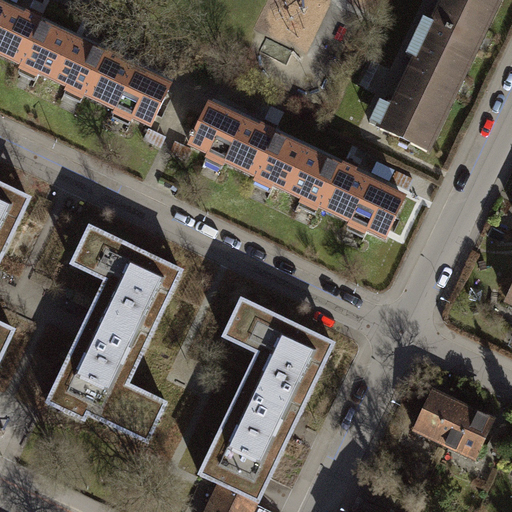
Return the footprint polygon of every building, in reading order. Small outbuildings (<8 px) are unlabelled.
[(446,0),(425,44),(470,66),(502,0),(446,0)] [(72,42),(0,8),(0,55),(54,80),(72,42)] [(170,89),(72,42),(54,80),(152,127),(170,89)] [(425,44),(383,131),(429,153),(470,66),(425,44)] [(309,156),(213,111),(195,148),(291,194),(309,156)] [(405,202),(309,156),(291,194),(387,239),(405,202)] [(0,265),(31,200),(0,184),(0,361),(14,333),(0,325),(0,265)] [(182,274),(91,231),(72,269),(105,285),(48,406),(84,423),(87,415),(148,444),(166,406),(128,388),(182,274)] [(336,346),(242,302),(225,338),(260,354),(201,479),(221,488),(256,505),(259,506),(336,346)] [(416,432),(446,446),(464,407),(434,394),(416,432)] [(446,446),(477,460),(494,421),(464,407),(446,446)] [(209,511),(253,511),(256,505),(221,488),(209,511)]
